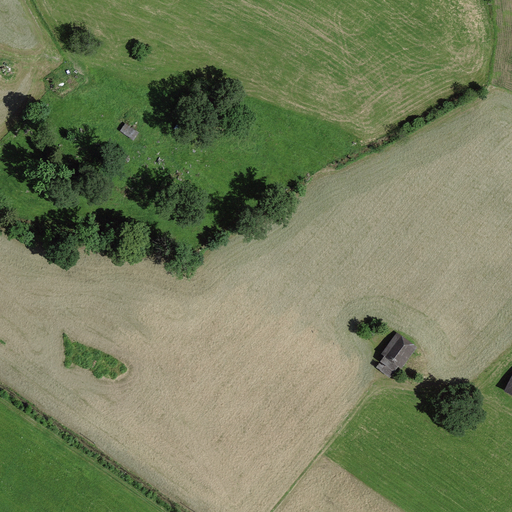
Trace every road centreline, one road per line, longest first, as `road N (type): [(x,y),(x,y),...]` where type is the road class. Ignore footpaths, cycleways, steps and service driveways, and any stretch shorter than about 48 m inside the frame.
road 1 (track): [(165,511),(0,396)]
road 2 (track): [(376,384),(267,511)]
